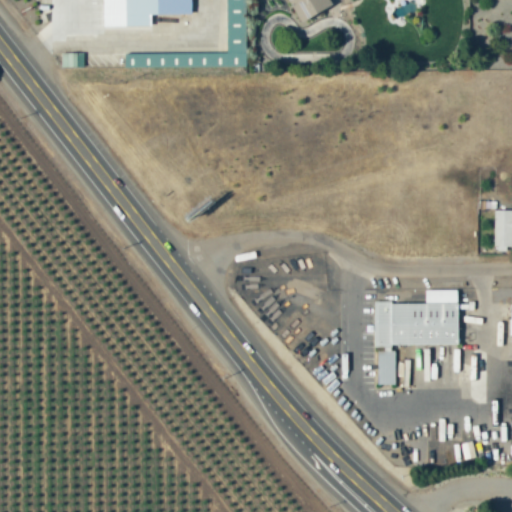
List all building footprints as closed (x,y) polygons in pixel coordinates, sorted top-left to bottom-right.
[(102,0),(103,26),(150,26),(150,14),(191,14),(191,0),(102,0)] [(125,68),(246,67),(245,0),(226,0),(227,53),(125,54),(125,68)] [(331,7),(327,0),(287,0),(299,23),(331,7)] [(62,55),(62,67),(74,67),(74,55),(62,55)] [(511,210),(494,210),(493,247),(511,247),(511,210)] [(376,385),(395,384),(394,345),(458,344),(458,302),(375,304),(376,385)]
